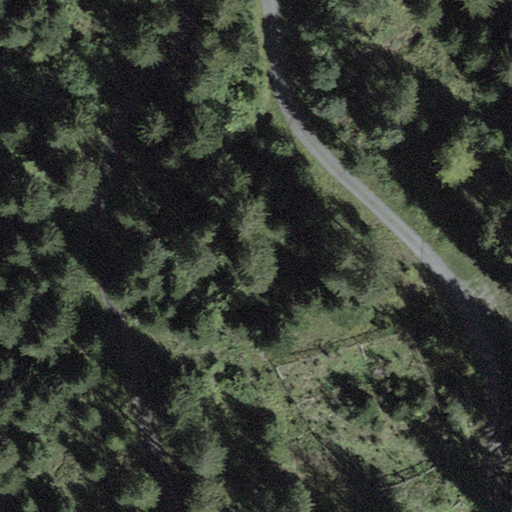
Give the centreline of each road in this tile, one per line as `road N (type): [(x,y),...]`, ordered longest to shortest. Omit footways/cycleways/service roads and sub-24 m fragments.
road 1 (track): [(268,0),(280,82),(296,124),(438,270),(485,353),(493,511)]
road 2 (track): [(173,511),(97,247),(122,106),(179,39),(192,0)]
